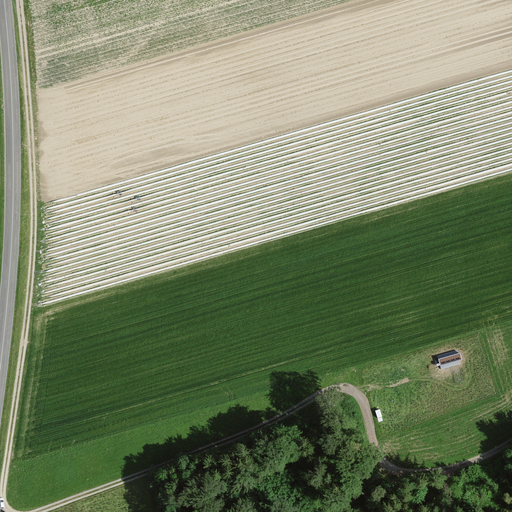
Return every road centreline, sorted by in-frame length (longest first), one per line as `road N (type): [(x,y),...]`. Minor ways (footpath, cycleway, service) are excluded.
road 1 (track): [(511,440),(450,469),(377,465),(357,390),(338,386),(262,425),(38,511)]
road 2 (track): [(10,511),(2,494),(34,237),(18,0)]
road 3 (tertiary): [(0,362),(13,152),(3,0)]
